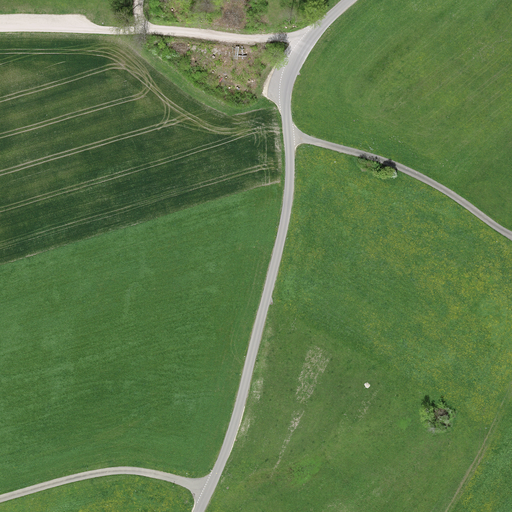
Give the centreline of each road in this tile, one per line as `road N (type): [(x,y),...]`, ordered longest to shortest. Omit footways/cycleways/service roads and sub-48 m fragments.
road 1 (tertiary): [(205,493),(242,393),(283,225),(287,73),(349,0)]
road 2 (track): [(0,29),(140,28),(304,45)]
road 3 (track): [(289,136),(417,175),(511,237)]
road 4 (unclassified): [(205,493),(128,471),(0,500)]
road 5 (track): [(450,511),(511,392)]
